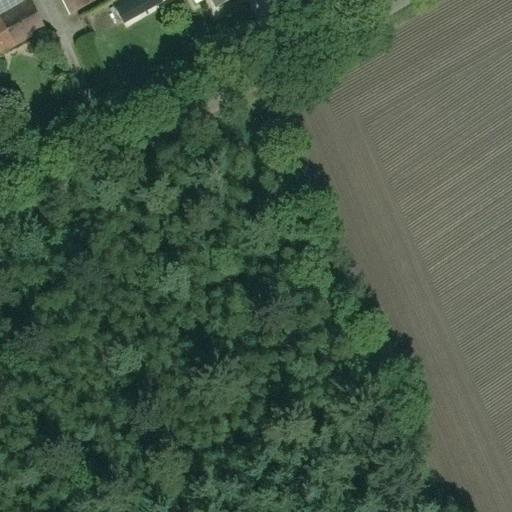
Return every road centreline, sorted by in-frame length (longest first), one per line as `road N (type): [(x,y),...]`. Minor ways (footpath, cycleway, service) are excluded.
road 1 (track): [(431,511),(248,83)]
road 2 (unclassified): [(0,220),(399,0)]
